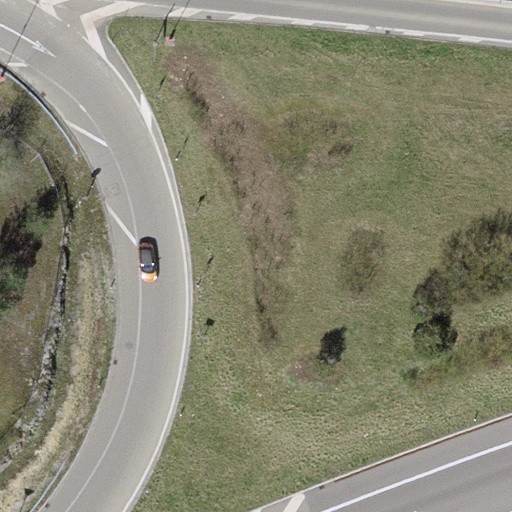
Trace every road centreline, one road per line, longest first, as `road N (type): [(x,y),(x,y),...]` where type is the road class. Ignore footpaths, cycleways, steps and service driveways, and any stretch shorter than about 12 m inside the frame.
road 1 (motorway): [(0,26),(80,75),(116,117),(152,209),(164,296),(154,394),(88,511)]
road 2 (motorway): [(331,0),(511,21)]
